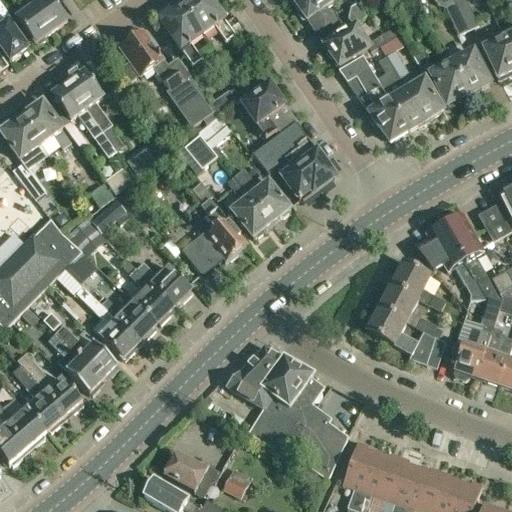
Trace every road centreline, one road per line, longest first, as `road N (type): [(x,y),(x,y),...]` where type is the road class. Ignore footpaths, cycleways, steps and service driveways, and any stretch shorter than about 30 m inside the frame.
road 1 (secondary): [(46,511),(263,313)]
road 2 (residential): [(511,441),(375,389),(263,313)]
road 3 (residential): [(405,206),(249,0)]
road 4 (residential): [(0,109),(154,0)]
road 5 (secondary): [(263,313),(405,206)]
road 6 (secondary): [(405,206),(511,145)]
